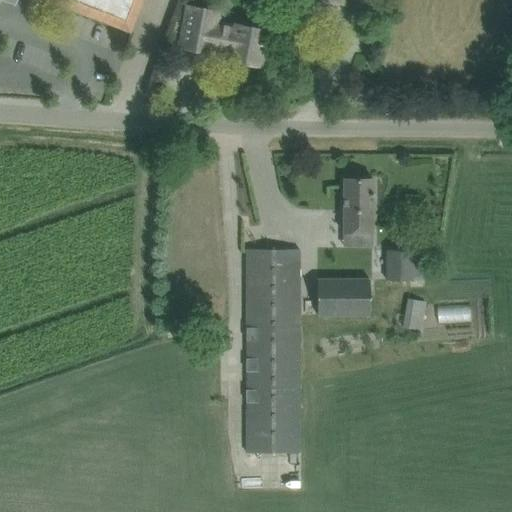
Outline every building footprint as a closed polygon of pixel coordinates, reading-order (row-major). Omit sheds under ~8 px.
[(44,0),(103,22),(130,32),(142,0),(44,0)] [(258,65),(262,45),(265,31),(236,25),(235,30),(213,26),(216,13),(188,7),(184,27),(181,47),(208,52),(209,48),(231,52),(230,60),(239,61),(239,64),(248,66),(250,64),(258,65)] [(343,179),(343,233),(372,232),(373,179),(343,179)] [(386,247),(386,279),(425,280),(426,249),(386,247)] [(245,452),(298,452),(299,290),(299,249),(246,249),(246,269),(246,289),(245,452)] [(368,280),(317,281),(318,314),(369,314),(368,280)] [(410,333),(427,335),(433,305),(415,302),(410,333)]
